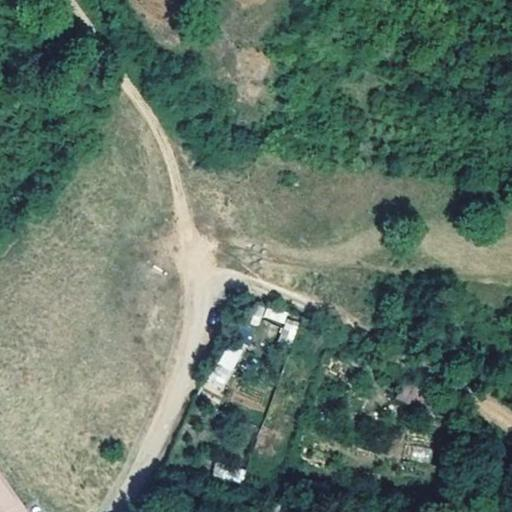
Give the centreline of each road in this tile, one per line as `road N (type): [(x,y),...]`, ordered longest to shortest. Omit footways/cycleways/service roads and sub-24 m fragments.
road 1 (track): [(511,420),(283,293),(196,274),(162,139),(67,0)]
road 2 (residential): [(121,511),(151,463),(188,349),(196,274)]
